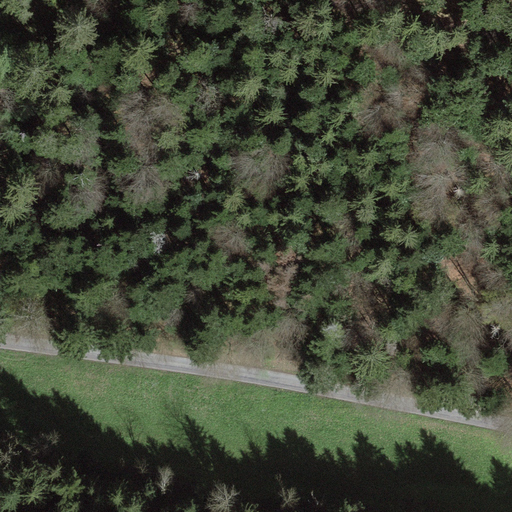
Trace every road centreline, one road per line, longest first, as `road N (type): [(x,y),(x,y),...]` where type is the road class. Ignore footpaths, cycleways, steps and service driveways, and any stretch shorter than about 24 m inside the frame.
road 1 (unclassified): [(0,343),(277,381),(511,426)]
road 2 (track): [(327,0),(511,31)]
